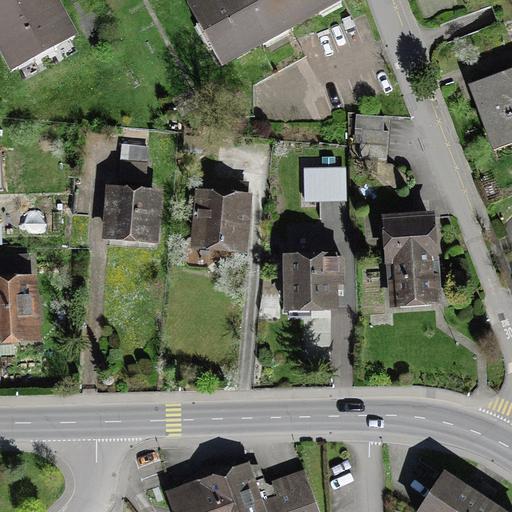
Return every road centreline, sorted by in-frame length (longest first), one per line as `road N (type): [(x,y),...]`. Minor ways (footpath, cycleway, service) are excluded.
road 1 (residential): [(386,0),(511,312)]
road 2 (primary): [(97,422),(366,418)]
road 3 (primary): [(366,418),(437,423),(504,443)]
